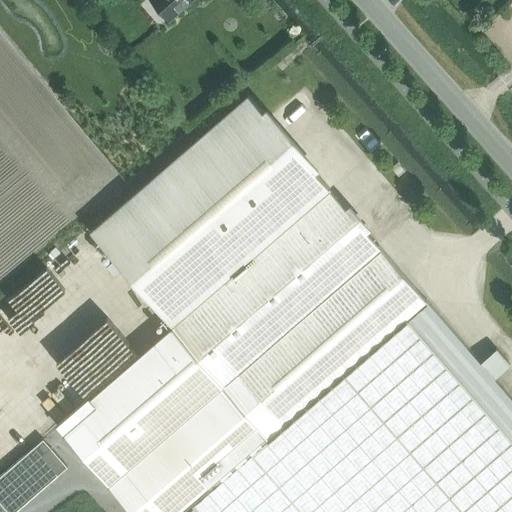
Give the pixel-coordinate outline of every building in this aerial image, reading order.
[(151,0),(169,19),(190,0),(151,0)] [(173,326),(58,425),(133,511),(511,511),(511,401),(327,192),(245,97),(91,231),(173,326)] [(51,266),(47,276),(72,286),(76,277),(51,266)] [(93,388),(71,360),(37,388),(59,415),(93,388)] [(0,475),(0,511),(14,511),(68,466),(51,447),(42,455),(34,446),(0,475)]
